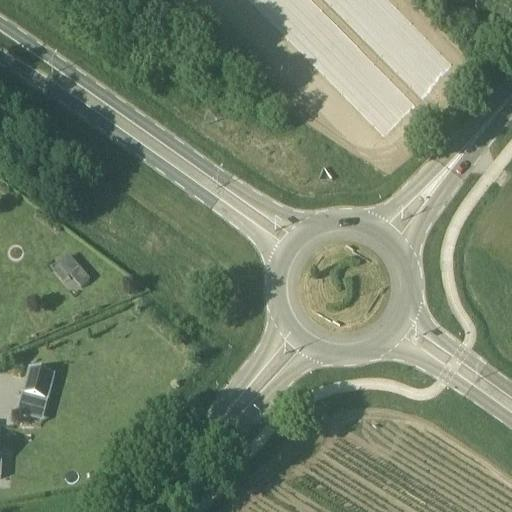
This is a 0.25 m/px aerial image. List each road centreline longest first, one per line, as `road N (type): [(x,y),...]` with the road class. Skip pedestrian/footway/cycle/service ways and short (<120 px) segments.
road 1 (primary): [(308,228),(267,212),(0,26)]
road 2 (primary): [(0,60),(250,234),(277,266)]
road 3 (tertiary): [(285,323),(195,456)]
road 4 (tertiary): [(195,456),(243,420),(311,347)]
road 5 (primary): [(380,346),(405,353),(511,425)]
road 6 (primary): [(511,393),(425,329),(410,308)]
